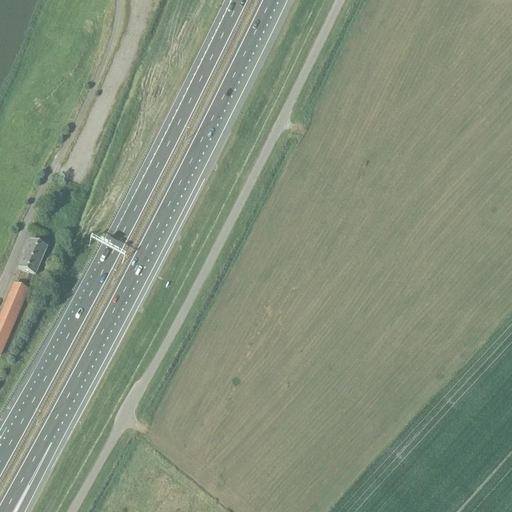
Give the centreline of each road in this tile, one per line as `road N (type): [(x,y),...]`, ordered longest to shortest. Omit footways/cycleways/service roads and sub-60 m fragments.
road 1 (unclassified): [(70,511),(339,0)]
road 2 (motorway): [(240,0),(0,455)]
road 3 (motorway): [(45,438),(269,0)]
road 4 (unclassified): [(0,289),(81,111),(119,0)]
